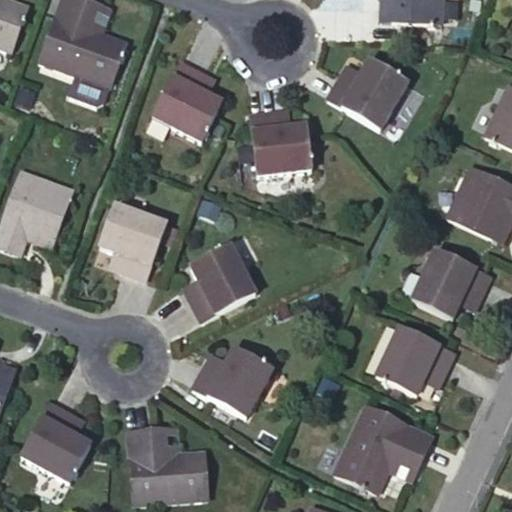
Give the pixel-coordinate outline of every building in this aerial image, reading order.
[(82,32),(90,9),(64,0),(40,68),(110,93),(126,47),(100,39),(82,32)] [(394,0),(384,0),(382,0),(381,27),(393,28),(394,0)] [(384,0),(394,0),(393,28),(443,30),(444,0),(384,0)] [(0,2),(0,54),(11,58),(26,12),(2,3),(0,2)] [(108,15),(90,9),(82,32),(100,39),(108,15)] [(370,67),(361,82),(356,90),(342,82),(329,105),(381,136),(408,90),(370,67)] [(220,108),(206,101),(197,95),(204,82),(181,69),(154,124),(201,148),(220,108)] [(356,90),(361,82),(347,74),(342,82),(356,90)] [(197,95),(206,101),(214,87),(204,82),(197,95)] [(486,143),(511,154),(511,95),(508,94),(486,143)] [(279,135),(290,134),(287,118),(277,119),(279,135)] [(306,132),(290,134),(279,135),(277,119),(252,123),(260,182),(312,175),(306,132)] [(448,225),(493,244),(503,220),(511,223),(511,193),(470,175),(448,225)] [(0,253),(20,261),(26,243),(31,233),(56,242),(72,196),(22,177),(0,238),(0,253)] [(125,262),(120,278),(146,285),(165,230),(114,213),(101,254),(116,259),(125,262)] [(511,223),(503,220),(493,244),(503,249),(511,228),(511,223)] [(165,230),(160,245),(171,248),(175,234),(165,230)] [(31,233),(26,243),(52,253),(56,242),(31,233)] [(192,272),(200,287),(204,295),(189,303),(202,326),(255,299),(230,252),(192,272)] [(464,301),(479,307),(490,283),(435,258),(412,306),(453,325),(460,310),(464,301)] [(120,278),(125,262),(116,259),(111,274),(120,278)] [(204,295),(200,287),(185,294),(189,303),(204,295)] [(475,316),(479,307),(464,301),(460,310),(475,316)] [(417,401),(425,387),(429,377),(443,384),(454,359),(400,334),(377,383),(417,401)] [(234,354),(226,369),(221,378),(207,372),(195,393),(247,423),(273,376),(234,354)] [(221,378),(226,369),(212,362),(207,372),(221,378)] [(14,378),(0,371),(0,383),(11,388),(14,378)] [(429,377),(425,387),(438,393),(443,384),(429,377)] [(0,383),(0,418),(11,388),(0,383)] [(67,436),(75,422),(52,410),(22,463),(69,488),(91,449),(76,441),(67,436)] [(379,500),(391,475),(399,457),(422,467),(434,442),(367,411),(335,480),(379,500)] [(83,427),(75,422),(67,436),(76,441),(83,427)] [(175,434),(154,436),(157,461),(177,460),(175,434)] [(157,461),(154,436),(127,439),(134,511),(208,506),(203,458),(177,460),(157,461)] [(399,457),(391,475),(414,485),(422,467),(399,457)]
